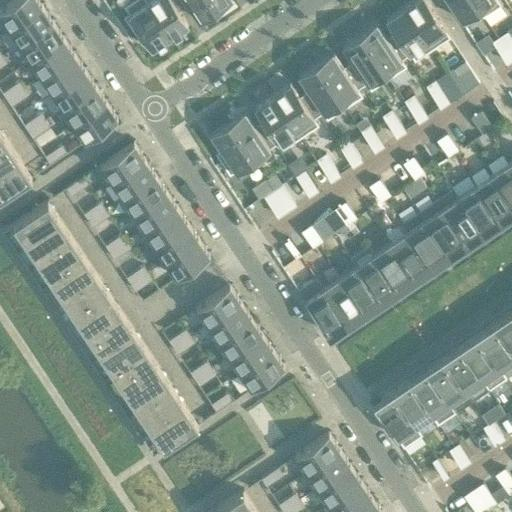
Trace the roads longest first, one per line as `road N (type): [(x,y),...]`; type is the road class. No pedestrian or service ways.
road 1 (residential): [(149,112),(415,511)]
road 2 (residential): [(149,112),(318,0)]
road 3 (residential): [(72,0),(149,112)]
